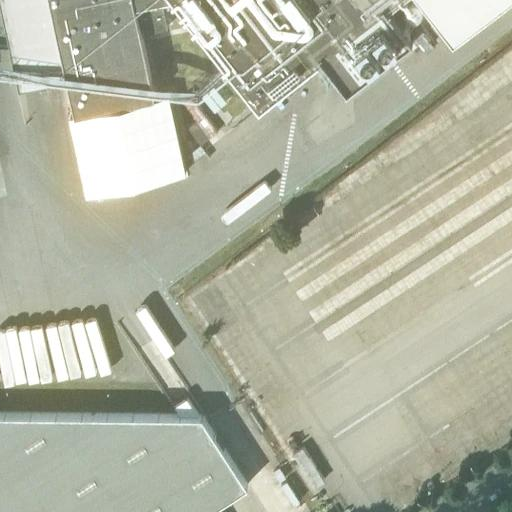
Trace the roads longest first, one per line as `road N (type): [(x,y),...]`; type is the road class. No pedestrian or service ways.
road 1 (unknown): [(511,83),(292,232),(230,286),(292,410),(332,452),(511,340)]
road 2 (unknown): [(0,276),(14,261),(28,215),(119,222),(257,177),(338,132),(511,4)]
